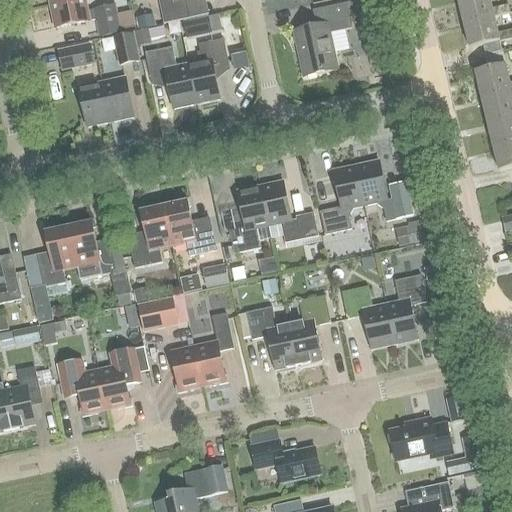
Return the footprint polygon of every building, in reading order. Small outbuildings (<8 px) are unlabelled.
[(77,0),(50,6),(55,30),(90,23),(85,0),(77,0)] [(184,1),(189,0),(157,0),(163,26),(188,20),(184,1)] [(462,25),(493,18),(510,15),(508,6),(491,10),(489,0),(460,0),(457,1),(462,25)] [(347,5),(351,20),(357,19),(360,33),(372,30),(366,1),(347,5)] [(121,34),(116,5),(87,11),(90,21),(96,20),(99,38),(121,34)] [(329,35),(352,30),(346,5),(313,12),(316,28),(294,32),(304,79),(337,72),(329,35)] [(156,27),(154,16),(135,20),(138,30),(156,27)] [(187,39),(211,34),(207,17),(183,22),(187,39)] [(493,18),(462,25),(468,50),(497,43),(498,44),(511,40),(511,31),(497,35),(493,18)] [(149,31),(136,33),(138,47),(151,45),(149,31)] [(140,63),(134,34),(113,38),(119,67),(140,63)] [(223,41),(198,46),(202,63),(188,66),(196,106),(219,101),(213,72),(228,69),(223,41)] [(58,50),(62,72),(95,65),(91,44),(58,50)] [(151,82),(167,79),(174,111),(196,106),(188,66),(176,68),(172,48),(145,53),(151,82)] [(480,101),(511,93),(511,84),(509,85),(505,67),(474,74),(480,101)] [(63,78),(48,80),(51,98),(66,95),(63,78)] [(102,84),(110,124),(133,120),(125,79),(102,84)] [(102,84),(79,89),(87,129),(110,124),(102,84)] [(486,125),(511,118),(511,96),(511,93),(480,101),(486,125)] [(492,148),(511,143),(511,118),(486,125),(492,148)] [(511,143),(492,148),(498,173),(511,169),(511,143)] [(379,163),(356,168),(364,207),(376,204),(376,205),(383,211),(386,224),(414,218),(408,192),(392,196),(393,201),(387,202),(379,163)] [(364,207),(356,168),(333,173),(341,209),(320,213),(325,237),(352,231),(349,219),(353,211),(352,209),(364,207)] [(260,188),(268,228),(281,226),(285,245),(319,238),(314,214),(296,218),(297,221),(291,222),(283,183),(260,188)] [(257,231),(268,228),(260,188),(237,193),(245,229),(229,233),(234,256),(261,250),(257,231)] [(193,229),(189,210),(191,209),(190,201),(173,205),(173,207),(164,209),(172,248),(186,245),(189,259),(216,253),(210,225),(193,229)] [(155,211),(155,209),(137,212),(139,221),(142,220),(147,242),(129,246),(134,270),(162,264),(159,251),(172,248),(164,209),(155,211)] [(504,233),(511,231),(511,215),(501,219),(504,233)] [(421,220),(404,224),(409,246),(426,242),(421,220)] [(98,253),(93,230),(96,229),(94,222),(77,225),(78,228),(68,230),(77,269),(91,266),(93,279),(116,274),(111,251),(98,253)] [(32,293),(44,290),(45,290),(46,298),(68,293),(63,272),(77,269),(68,230),(59,232),(59,229),(42,233),(44,241),(46,241),(51,263),(26,269),(32,293)] [(121,248),(111,251),(116,274),(126,272),(121,248)] [(225,263),(232,262),(230,249),(223,251),(225,263)] [(0,263),(0,305),(21,301),(14,270),(2,273),(0,263)] [(423,269),(430,297),(442,295),(435,266),(423,269)] [(226,267),(203,272),(206,287),(207,291),(230,286),(226,267)] [(180,278),(184,293),(202,289),(199,274),(180,278)] [(386,306),(395,347),(418,342),(411,308),(427,305),(421,277),(394,283),(399,304),(386,306)] [(252,283),(252,296),(277,295),(276,283),(252,283)] [(395,347),(386,306),(373,309),(368,288),(342,294),(348,322),(363,318),(370,352),(395,347)] [(149,302),(146,290),(134,293),(136,305),(149,302)] [(117,298),(119,308),(131,306),(129,295),(117,298)] [(303,324),(290,327),(299,367),(323,362),(315,328),(331,325),(325,298),(299,303),(303,324)] [(143,336),(158,332),(178,328),(173,303),(137,310),(143,336)] [(0,309),(0,331),(8,330),(5,309),(0,309)] [(299,367),(290,327),(277,330),(272,309),(246,315),(251,342),(267,339),(274,373),(299,367)] [(194,349),(202,388),(226,383),(220,354),(234,351),(226,316),(212,319),(217,344),(194,349)] [(66,324),(40,329),(44,349),(57,346),(55,336),(67,333),(66,324)] [(13,334),(15,346),(29,344),(41,341),(38,329),(27,331),(13,334)] [(127,388),(141,385),(139,375),(149,373),(144,349),(134,351),(110,356),(112,370),(99,372),(107,412),(117,409),(118,412),(134,408),(132,400),(129,401),(127,388)] [(202,388),(194,349),(171,354),(179,393),(202,388)] [(107,412),(99,372),(85,375),(82,362),(58,367),(65,402),(80,399),(84,417),(107,412)] [(37,371),(40,387),(52,385),(50,369),(37,371)] [(3,393),(12,432),(35,427),(29,399),(41,397),(35,370),(18,373),(21,389),(3,393)] [(0,393),(0,434),(12,432),(3,393),(0,393)] [(389,433),(396,464),(429,457),(430,461),(453,456),(447,425),(433,428),(431,420),(417,423),(418,427),(389,433)] [(282,456),(279,442),(251,449),(256,472),(278,467),(282,485),(321,477),(315,449),(282,456)] [(458,446),(464,473),(477,470),(471,443),(458,446)] [(155,505),(156,511),(198,511),(196,501),(227,494),(222,468),(184,476),(188,492),(168,496),(170,502),(155,505)] [(468,499),(479,497),(478,488),(483,487),(480,474),(464,477),(468,499)] [(401,511),(446,511),(454,510),(448,484),(425,489),(428,505),(401,511)] [(332,511),(332,509),(319,511),(303,511),(301,502),(274,508),(274,511),(332,511)]
